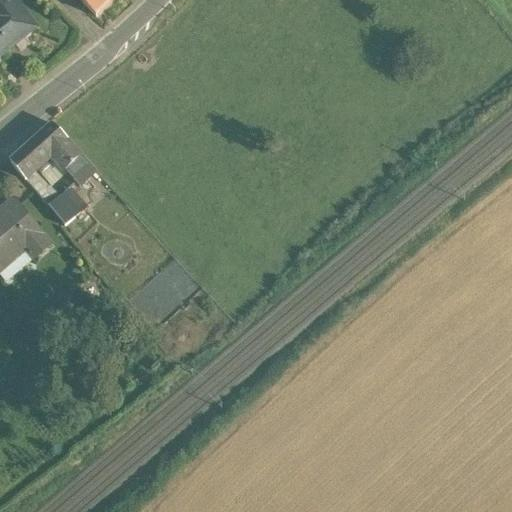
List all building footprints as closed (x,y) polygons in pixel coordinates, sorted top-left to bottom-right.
[(0,0),(0,56),(35,29),(11,0),(0,0)] [(78,0),(96,17),(113,0),(78,0)] [(52,125),(24,150),(37,165),(43,159),(50,166),(55,161),(65,172),(81,157),(52,125)] [(37,165),(24,150),(10,162),(22,177),(37,165)] [(81,157),(65,172),(79,187),(95,172),(81,157)] [(64,193),(48,207),(64,227),(81,212),(64,193)] [(12,203),(0,213),(0,269),(25,248),(33,258),(48,245),(12,203)]
